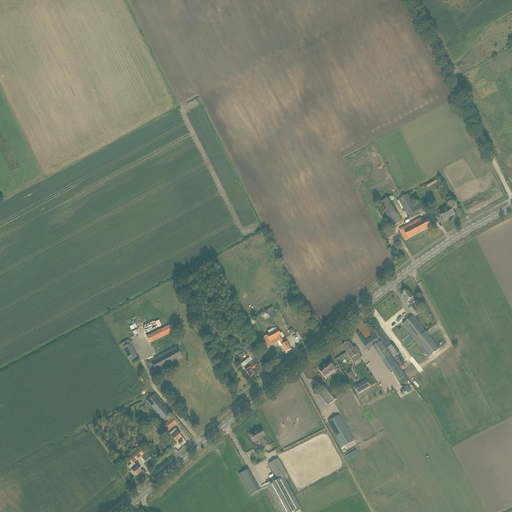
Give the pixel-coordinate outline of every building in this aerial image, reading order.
[(407,195),(399,199),(409,216),(417,212),(407,195)] [(390,197),(380,202),(392,227),(402,222),(390,197)] [(419,206),(416,207),(419,212),(426,209),(423,202),(421,203),(421,202),(418,203),(419,206)] [(440,213),(444,220),(455,215),(451,207),(440,213)] [(399,230),(405,241),(433,226),(429,218),(423,221),(421,218),(399,230)] [(408,302),(411,305),(416,301),(408,291),(402,296),(408,302)] [(418,313),(412,306),(409,309),(415,316),(418,313)] [(273,310),(272,307),(267,309),(268,313),(272,319),(277,316),(273,310)] [(413,316),(403,324),(429,357),(439,348),(413,316)] [(171,324),(147,336),(150,343),(174,332),(171,324)] [(375,331),(387,348),(400,366),(405,363),(401,357),(401,356),(400,354),(393,344),(380,328),(375,331)] [(279,341),(286,352),(291,350),(287,342),(285,343),(277,330),(264,337),(270,346),(279,341)] [(379,342),(375,335),(363,343),(367,350),(372,347),(382,361),(391,355),(380,341),(379,342)] [(129,340),(120,344),(131,365),(139,360),(129,340)] [(342,346),(347,353),(354,363),(362,358),(359,353),(356,347),(354,349),(349,341),(342,346)] [(248,345),(244,348),(252,359),(257,356),(248,345)] [(155,371),(181,357),(177,350),(171,353),(170,350),(146,363),(152,373),(155,371)] [(243,368),(246,370),(245,371),(250,377),(255,374),(252,370),(257,366),(253,360),(247,364),(243,368)] [(335,369),(335,368),(329,361),(325,364),(326,365),(319,370),(325,376),(328,374),(329,374),(335,369)] [(405,377),(398,366),(392,369),(400,385),(407,381),(405,377)] [(355,387),(358,393),(370,386),(366,380),(355,387)] [(361,404),(380,394),(378,391),(381,389),(379,385),(357,397),(361,404)] [(334,394),(327,386),(322,390),(323,391),(318,394),(328,406),(332,403),(337,398),(334,394)] [(412,457),(416,455),(383,394),(368,402),(370,405),(364,408),(366,412),(374,408),(401,459),(411,454),(412,457)] [(153,395),(149,399),(147,401),(162,420),(170,414),(153,395)] [(354,441),(340,415),(328,422),(342,447),(354,441)] [(176,424),(172,418),(165,424),(166,424),(163,426),(167,431),(170,428),(170,429),(176,424)] [(169,434),(176,442),(181,438),(177,433),(179,432),(175,428),(169,434)] [(264,436),(260,428),(256,431),(256,432),(250,435),(251,436),(254,442),(259,440),(264,448),(269,445),(264,436)] [(470,480),(489,468),(471,440),(453,451),(470,480)] [(132,464),(134,463),(145,453),(141,448),(128,459),(132,464)] [(146,462),(152,456),(148,452),(142,457),(146,462)] [(287,475),(278,459),(269,464),(277,480),(267,486),(280,511),(293,511),(300,508),(283,477),(287,475)] [(141,472),(135,465),(130,469),(136,476),(141,472)] [(259,490),(248,469),(240,474),(251,495),(259,490)] [(424,495),(433,511),(450,511),(438,489),(431,493),(429,489),(425,491),(427,494),(424,495)]
